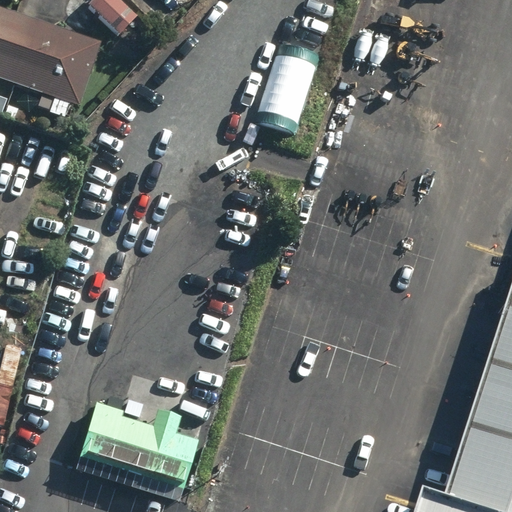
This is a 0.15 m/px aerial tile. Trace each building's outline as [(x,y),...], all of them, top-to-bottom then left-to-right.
[(123,0),(95,0),(90,6),(122,37),(141,18),(123,0)] [(140,0),(155,12),(165,0),(140,0)] [(100,42),(0,4),(0,76),(83,107),(100,42)] [(511,511),(511,326),(447,511),(511,511)] [(122,406),(94,397),(75,452),(182,487),(198,439),(177,432),(182,416),(151,406),(146,422),(119,413),(122,406)]
